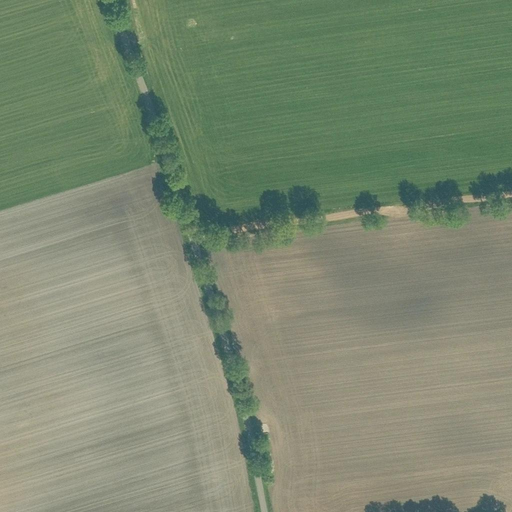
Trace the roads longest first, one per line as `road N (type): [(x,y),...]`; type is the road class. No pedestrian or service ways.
road 1 (unclassified): [(262,511),(240,392),(109,0)]
road 2 (track): [(192,235),(511,193)]
